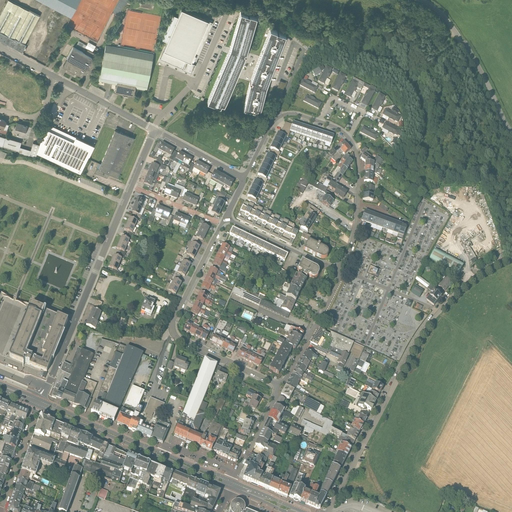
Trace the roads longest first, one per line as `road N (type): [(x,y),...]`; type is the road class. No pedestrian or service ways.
road 1 (residential): [(511,258),(471,278),(421,332),(328,511)]
road 2 (residential): [(221,224),(171,330),(281,387)]
road 3 (unclassified): [(38,398),(124,203)]
road 4 (primary): [(233,480),(38,398)]
road 5 (primary): [(37,406),(230,488)]
road 6 (unclassified): [(511,133),(455,30),(422,0)]
road 7 (residential): [(153,129),(196,82),(228,9)]
road 8 (residential): [(124,203),(0,160)]
road 9 (residential): [(281,387),(337,269)]
road 10 (residential): [(337,269),(224,217)]
